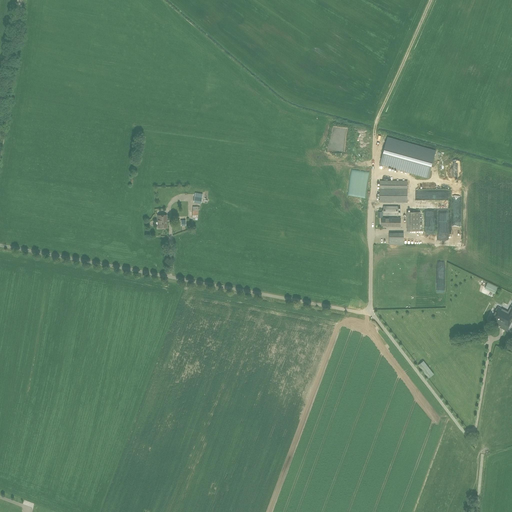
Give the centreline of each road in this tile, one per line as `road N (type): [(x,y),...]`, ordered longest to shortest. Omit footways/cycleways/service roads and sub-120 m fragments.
road 1 (unclassified): [(368,314),(0,245)]
road 2 (unclassified): [(490,342),(475,428),(466,431),(368,314)]
road 3 (unclassified): [(368,314),(372,182)]
